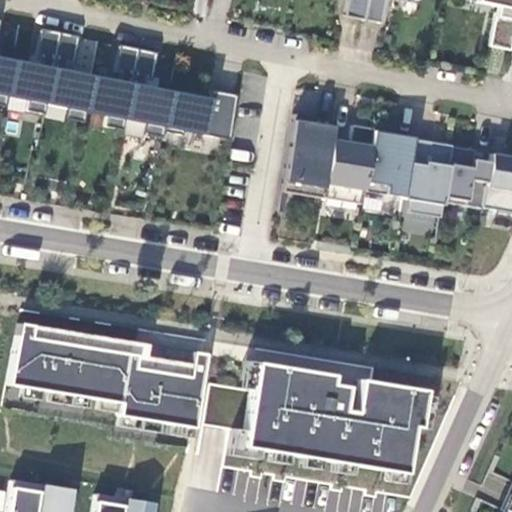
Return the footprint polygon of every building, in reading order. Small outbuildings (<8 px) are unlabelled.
[(346,0),(343,16),(361,20),(364,0),(346,0)] [(364,0),(361,20),(379,24),(383,0),(411,0),(417,1),(417,0),(364,0)] [(511,30),(511,0),(474,0),(474,2),(495,7),(486,47),(508,51),(511,37),(511,30)] [(44,105),(58,34),(39,30),(33,66),(12,62),(5,97),(26,101),(24,111),(42,115),(44,105)] [(83,113),(90,77),(69,73),(76,37),(58,34),(44,105),(65,109),(63,120),(81,123),(83,113)] [(136,50),(117,47),(110,81),(90,77),(83,113),(105,117),(103,127),(121,131),(136,50)] [(161,132),(169,92),(153,90),(155,82),(149,81),(155,54),(136,50),(121,131),(160,138),(161,132)] [(5,97),(12,62),(0,59),(0,106),(3,107),(5,97)] [(209,93),(208,100),(169,92),(161,132),(180,136),(181,132),(224,140),(231,97),(209,93)] [(331,122),(292,115),(279,192),(319,200),(319,199),(328,141),(331,122)] [(371,130),(350,127),(347,144),(328,141),(319,199),(358,205),(360,191),(371,132),(371,130)] [(371,132),(360,191),(400,198),(409,140),(410,138),(371,132)] [(439,203),(449,147),(409,140),(400,198),(397,212),(399,212),(401,200),(407,201),(405,213),(437,218),(439,203)] [(479,209),(487,163),(470,160),(472,151),(449,147),(439,203),(479,210),(479,209)] [(511,159),(488,155),(487,163),(479,209),(511,214),(511,159)] [(195,424),(202,383),(206,356),(18,323),(8,386),(119,405),(118,414),(194,427),(195,424)] [(244,446),(404,472),(412,427),(420,428),(426,391),(257,363),(253,391),(246,433),(244,446)] [(246,433),(253,391),(202,383),(195,424),(246,433)] [(69,511),(73,490),(8,481),(3,511),(69,511)] [(152,511),(154,503),(92,494),(88,511),(152,511)]
